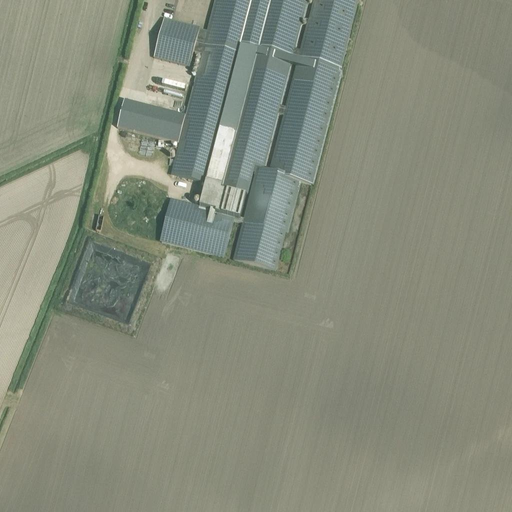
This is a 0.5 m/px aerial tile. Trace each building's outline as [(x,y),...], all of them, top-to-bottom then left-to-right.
[(164,21),(154,59),(164,61),(189,68),(191,63),(194,53),(202,55),(203,55),(185,117),(179,145),(180,145),(171,177),(206,186),(206,183),(215,185),(259,0),(216,0),(208,33),(200,31),(174,23),(164,21)] [(171,200),(160,243),(224,260),(234,222),(243,224),(233,261),(277,273),(300,183),(313,186),(343,72),(341,72),(351,33),(359,2),(350,0),(313,0),(309,22),(301,51),(297,65),(286,108),(284,116),(270,172),(264,170),(258,168),(246,215),(245,220),(242,219),(239,218),(200,208),(171,200)] [(203,195),(200,208),(239,218),(242,219),(248,196),(255,168),(258,168),(264,170),(271,144),(278,115),(284,116),(286,108),(281,107),(292,63),(297,65),(301,51),(295,50),(308,0),(259,0),(215,185),(206,183),(206,186),(205,188),(203,195)] [(157,78),(156,84),(180,88),(181,82),(157,78)] [(125,101),(118,129),(129,132),(159,140),(179,145),(185,117),(166,112),(136,104),(125,101)] [(88,218),(96,218),(99,192),(91,191),(88,218)]
